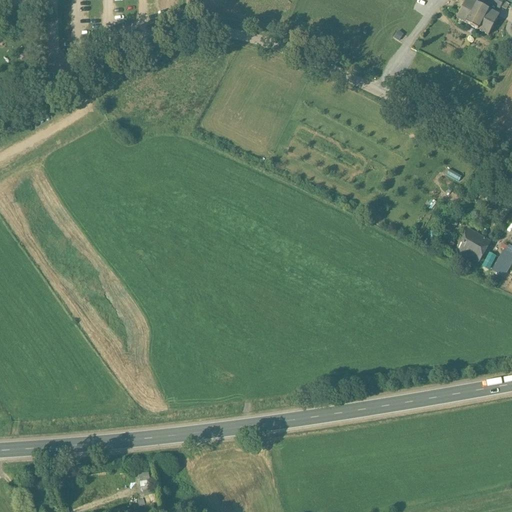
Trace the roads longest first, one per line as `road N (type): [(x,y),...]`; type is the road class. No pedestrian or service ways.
road 1 (residential): [(0,122),(154,39),(212,31),(262,39),(453,125),(511,176)]
road 2 (primary): [(0,450),(226,430),(511,383)]
